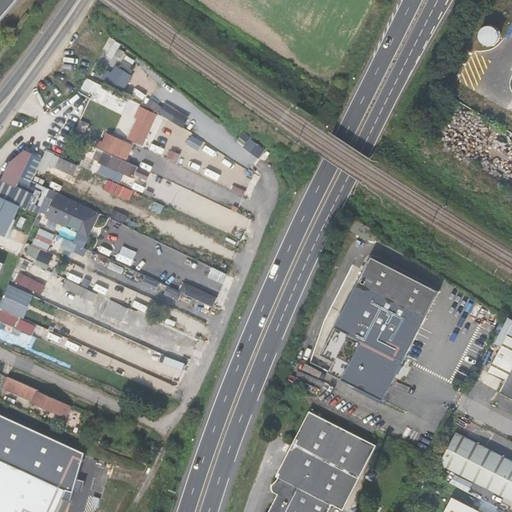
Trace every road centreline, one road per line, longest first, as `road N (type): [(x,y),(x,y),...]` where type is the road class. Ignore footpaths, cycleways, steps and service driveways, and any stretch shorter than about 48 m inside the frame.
road 1 (trunk): [(208,511),(325,221),(437,0)]
road 2 (trunk): [(412,0),(254,326),(186,511)]
road 3 (unclassified): [(0,357),(170,432),(274,198)]
road 4 (tertiary): [(0,120),(85,0)]
road 5 (tertiary): [(72,0),(0,100)]
